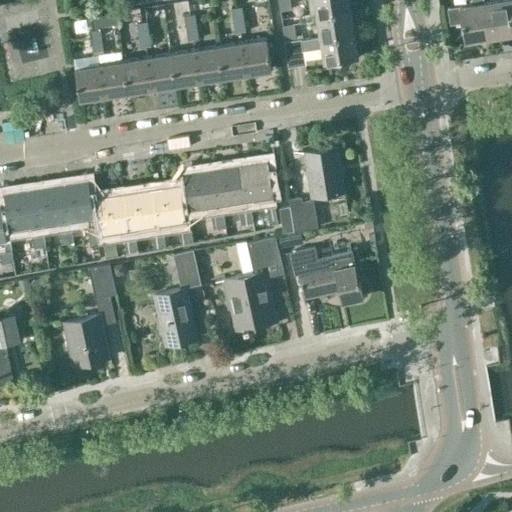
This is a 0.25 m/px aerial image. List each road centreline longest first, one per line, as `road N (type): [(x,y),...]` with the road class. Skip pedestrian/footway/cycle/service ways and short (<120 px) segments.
road 1 (residential): [(0,428),(452,333)]
road 2 (residential): [(0,155),(418,87)]
road 3 (tertiary): [(452,333),(418,87)]
